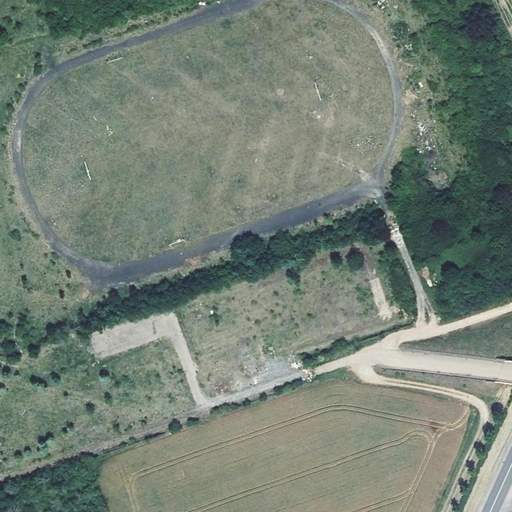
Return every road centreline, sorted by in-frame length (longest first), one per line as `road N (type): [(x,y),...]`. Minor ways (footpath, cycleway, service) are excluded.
road 1 (track): [(0,472),(350,360),(375,359)]
road 2 (track): [(511,306),(385,343),(375,359)]
road 3 (unclassified): [(511,371),(375,359)]
